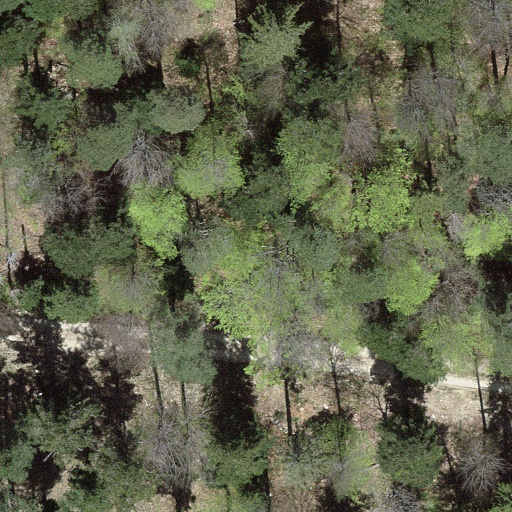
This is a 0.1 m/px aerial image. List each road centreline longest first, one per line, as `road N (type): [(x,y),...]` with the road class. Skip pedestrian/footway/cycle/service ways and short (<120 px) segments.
road 1 (track): [(511,347),(0,316)]
road 2 (track): [(0,61),(177,0)]
